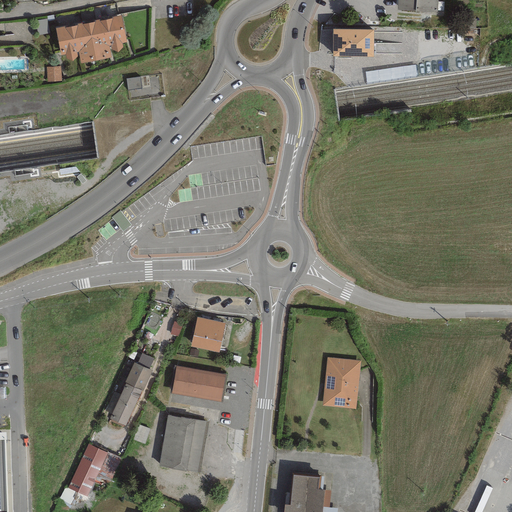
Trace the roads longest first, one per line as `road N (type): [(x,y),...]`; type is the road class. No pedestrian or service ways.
road 1 (primary): [(0,255),(126,174),(192,109)]
road 2 (residential): [(202,270),(112,273),(0,300)]
road 3 (tertiary): [(297,241),(289,206),(307,114),(291,53)]
road 4 (unclassified): [(511,313),(409,310),(333,284)]
road 5 (tertiary): [(267,72),(293,121),(273,218),(259,239)]
road 6 (tertiary): [(269,339),(253,511)]
